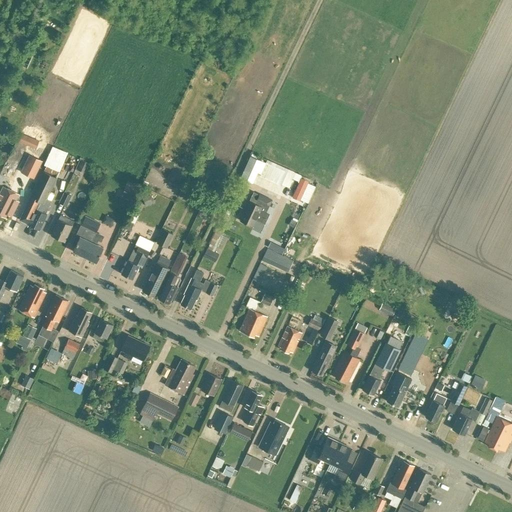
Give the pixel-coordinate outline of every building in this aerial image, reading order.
[(27,68),(33,55),(20,50),(15,63),(27,68)] [(18,142),(35,149),(38,141),(21,134),(18,142)] [(199,151),(194,164),(201,167),(206,154),(199,151)] [(43,162),(29,155),(21,173),(34,179),(43,162)] [(250,156),(240,179),(250,184),(261,161),(250,156)] [(45,213),(49,206),(51,202),(43,198),(53,176),(43,171),(19,220),(28,224),(39,230),(47,214),(45,213)] [(292,197),(300,200),(300,199),(308,183),(308,181),(300,178),(299,181),(292,197)] [(211,190),(193,181),(190,186),(208,195),(211,190)] [(3,187),(0,192),(0,215),(7,219),(8,216),(11,217),(19,202),(16,200),(19,195),(3,187)] [(188,197),(191,191),(182,187),(179,193),(188,197)] [(131,207),(135,196),(124,191),(119,201),(131,207)] [(143,200),(151,197),(149,191),(141,194),(143,200)] [(192,204),(198,194),(191,191),(188,197),(186,201),(192,204)] [(64,192),(59,203),(66,206),(71,195),(64,192)] [(240,221),(253,227),(256,221),(264,226),(270,214),(266,212),(272,200),(259,194),(255,204),(248,200),(243,209),(245,210),(240,221)] [(64,242),(74,221),(60,215),(51,236),(64,242)] [(85,216),(71,245),(75,247),(73,251),(96,262),(103,248),(91,242),(100,223),(85,216)] [(167,249),(173,235),(163,230),(156,243),(167,249)] [(242,240),(238,238),(235,244),(229,256),(233,258),(242,240)] [(284,250),(270,243),(268,248),(282,254),(284,250)] [(121,274),(132,279),(138,265),(142,267),(149,251),(138,246),(135,253),(136,254),(132,262),(128,260),(121,274)] [(218,254),(207,248),(203,256),(215,262),(218,254)] [(187,256),(179,253),(176,258),(185,262),(187,256)] [(152,261),(156,263),(142,290),(155,296),(168,269),(167,268),(170,261),(156,254),(152,261)] [(258,282),(266,266),(260,263),(253,280),(258,282)] [(0,279),(0,298),(5,289),(9,290),(9,289),(16,292),(23,276),(11,270),(5,281),(0,279)] [(176,289),(177,287),(173,285),(177,275),(170,272),(158,298),(164,300),(164,302),(167,303),(168,303),(170,303),(174,294),(175,293),(177,291),(176,289)] [(196,299),(201,290),(193,286),(196,280),(191,278),(184,294),(185,294),(180,304),(191,309),(196,299)] [(302,291),(305,284),(300,281),(297,288),(302,291)] [(217,286),(210,282),(206,292),(213,296),(217,286)] [(34,317),(46,292),(43,291),(44,289),(35,284),(33,287),(30,285),(18,310),(34,317)] [(254,298),(250,296),(246,304),(257,309),(264,293),(258,290),(254,298)] [(303,293),(296,290),(291,300),(298,303),(303,293)] [(261,302),(270,306),(275,295),(266,291),(261,302)] [(59,320),(68,301),(56,295),(46,315),(47,316),(42,326),(38,333),(53,341),(58,330),(52,327),(56,319),(59,320)] [(379,310),(392,316),(395,310),(382,303),(379,310)] [(81,337),(89,321),(88,320),(91,313),(87,311),(87,309),(84,308),(82,308),(81,308),(77,315),(76,315),(68,331),(81,337)] [(267,316),(249,308),(239,331),(254,337),(255,334),(258,336),(267,316)] [(322,323),(324,319),(315,315),(313,319),(311,318),(307,325),(319,330),(322,323)] [(320,335),(329,339),(337,321),(328,317),(320,335)] [(106,338),(113,325),(101,319),(94,333),(93,337),(102,341),(104,337),(106,338)] [(28,324),(23,335),(31,339),(36,328),(28,324)] [(293,353),(302,333),(287,326),(283,334),(284,334),(283,338),(282,337),(278,346),(281,348),(280,349),(289,353),(290,351),(293,353)] [(364,333),(355,328),(346,345),(353,348),(350,354),(344,351),(332,374),(336,376),(335,378),(344,382),(345,380),(348,382),(359,359),(355,357),(360,349),(357,347),(364,333)] [(410,375),(427,339),(415,333),(398,370),(410,375)] [(30,340),(19,335),(16,342),(27,347),(30,340)] [(150,346),(128,336),(121,350),(125,352),(122,356),(131,360),(133,356),(143,360),(150,346)] [(68,339),(65,346),(61,354),(72,359),(76,351),(79,344),(68,339)] [(319,357),(312,371),(321,375),(324,368),(326,367),(336,346),(325,341),(318,357),(319,357)] [(389,371),(400,349),(385,342),(362,389),(364,390),(364,391),(367,392),(368,392),(373,395),(378,386),(379,387),(381,381),(378,379),(384,368),(389,371)] [(117,358),(111,355),(104,369),(110,372),(117,358)] [(183,394),(193,375),(191,374),(194,367),(181,360),(176,371),(173,369),(165,385),(183,394)] [(88,379),(96,378),(96,370),(87,370),(88,379)] [(398,407),(405,391),(411,379),(397,372),(391,385),(393,386),(386,401),(398,407)] [(212,395),(220,379),(209,374),(202,390),(212,395)] [(470,384),(478,388),(483,378),(475,375),(470,384)] [(231,412),(243,385),(231,380),(219,406),(231,412)] [(21,386),(29,389),(31,384),(24,381),(21,386)] [(441,391),(444,385),(438,382),(435,388),(441,391)] [(459,382),(450,401),(458,404),(467,386),(459,382)] [(257,404),(261,395),(252,391),(249,399),(248,399),(244,407),(249,409),(244,421),(253,426),(258,413),(260,414),(264,407),(257,404)] [(192,392),(187,403),(194,406),(199,395),(192,392)] [(177,406),(150,393),(139,414),(140,414),(153,421),(157,413),(171,420),(177,406)] [(436,422),(444,405),(439,403),(442,396),(436,393),(433,400),(432,400),(425,416),(436,422)] [(485,415),(492,401),(485,398),(479,411),(479,412),(485,415)] [(475,412),(476,410),(472,408),(471,410),(463,406),(460,413),(459,413),(452,429),(464,435),(472,419),(475,412)] [(221,411),(214,428),(225,433),(233,416),(221,411)] [(511,438),(511,423),(496,416),(484,442),(489,444),(488,446),(496,450),(498,448),(504,451),(509,442),(510,443),(511,438)] [(275,455),(289,427),(275,420),(273,423),(270,422),(258,446),(275,455)] [(251,431),(233,423),(229,432),(247,441),(251,431)] [(182,445),(185,438),(180,435),(176,442),(182,445)] [(330,462),(339,443),(327,437),(321,450),(315,447),(309,459),(318,464),(321,458),(330,462)] [(345,461),(351,448),(339,443),(330,462),(339,467),(333,480),(342,484),(351,464),(345,461)] [(372,478),(382,458),(369,452),(360,472),(354,469),(350,479),(360,484),(364,475),(372,478)] [(263,462),(251,457),(247,466),(259,471),(263,462)] [(403,488),(414,466),(412,465),(412,464),(408,462),(407,463),(403,461),(400,468),(398,467),(391,482),(389,481),(385,491),(401,498),(405,489),(403,488)] [(230,477),(234,469),(226,465),(222,473),(230,477)] [(408,511),(409,511),(419,492),(421,493),(422,493),(425,487),(427,486),(428,483),(428,481),(431,474),(418,468),(404,497),(396,511),(408,511)] [(384,486),(378,483),(374,492),(379,495),(384,486)] [(302,487),(296,484),(289,500),(295,503),(302,487)] [(380,511),(385,501),(378,497),(370,511),(380,511)]
